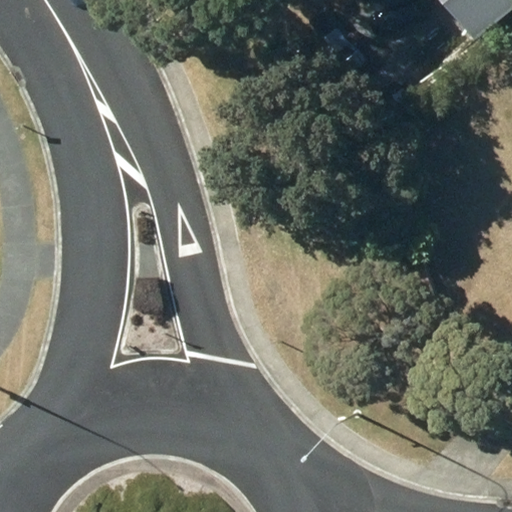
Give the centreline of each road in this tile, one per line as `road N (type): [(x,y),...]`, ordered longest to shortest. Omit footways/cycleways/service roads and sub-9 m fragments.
road 1 (residential): [(61,0),(101,42),(159,140),(212,319),(271,443)]
road 2 (residential): [(44,437),(75,365),(95,258),(84,124),(35,0)]
road 3 (tertiary): [(44,437),(73,418),(141,400),(210,409),(271,443)]
